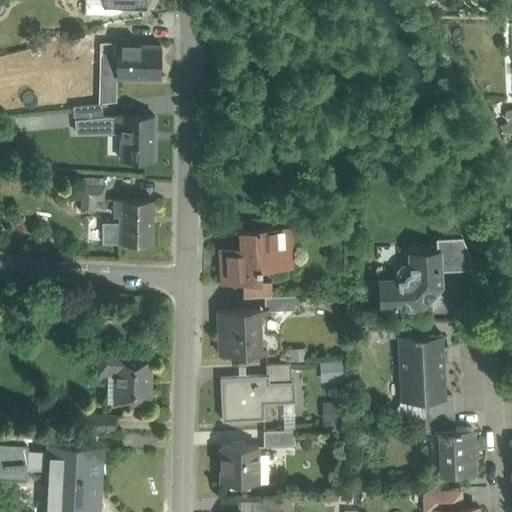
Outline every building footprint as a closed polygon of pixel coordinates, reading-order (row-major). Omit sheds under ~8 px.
[(160,45),(130,44),(131,39),(117,39),(116,77),(160,78),(160,45)] [(102,103),(73,106),(74,120),(103,117),(102,103)] [(154,116),(115,115),(115,129),(121,129),(120,159),(153,159),(154,116)] [(103,186),(81,185),(81,210),(95,210),(95,200),(103,200),(103,186)] [(153,199),(114,199),(114,212),(119,213),(119,221),(102,221),(102,242),(152,243),(153,199)] [(275,228),(240,230),(241,248),(220,249),(221,283),(242,282),(270,280),(270,279),(260,280),(260,270),(285,268),(284,245),(276,246),(275,228)] [(462,237),(435,238),(436,252),(438,252),(438,271),(475,269),(462,237)] [(436,252),(410,254),(411,271),(403,280),(380,281),(381,309),(420,306),(439,285),(438,271),(438,252),(436,252)] [(270,280),(242,282),(242,297),(264,296),(271,296),(270,280)] [(271,296),(264,296),(264,308),(264,311),(294,309),(294,295),(271,296)] [(264,308),(219,310),(221,354),(275,351),(280,346),(279,336),(274,331),(265,331),(264,311),(264,308)] [(119,320),(89,319),(88,337),(119,338),(119,320)] [(417,321),(388,321),(389,336),(397,336),(397,334),(418,333),(417,321)] [(442,334),(419,335),(419,333),(418,333),(397,334),(397,336),(400,398),(445,396),(442,334)] [(150,358),(117,357),(117,350),(99,350),(98,372),(116,373),(115,402),(148,403),(150,358)] [(290,363),(266,364),(266,375),(290,374),(290,363)] [(266,375),(220,378),(222,420),(263,418),(263,403),(294,401),(293,381),(291,381),(290,374),(266,375)] [(445,396),(400,398),(391,418),(424,416),(424,417),(425,417),(453,416),(452,396),(445,396)] [(114,418),(114,415),(78,414),(77,430),(114,431),(114,429),(116,430),(117,418),(114,418)] [(453,416),(425,417),(426,432),(439,432),(439,430),(454,430),(453,416)] [(293,429),(263,430),(264,446),(294,445),(293,429)] [(454,430),(439,430),(439,432),(441,473),(474,471),(472,429),(454,430)] [(27,445),(0,443),(0,477),(25,479),(26,467),(27,451),(27,445)] [(257,445),(221,446),(221,482),(257,482),(257,445)] [(97,511),(100,448),(49,446),(48,452),(27,451),(26,467),(48,468),(45,511),(97,511)] [(460,488),(423,490),(423,491),(422,491),(422,511),(436,511),(436,510),(461,508),(460,488)] [(279,511),(279,497),(251,498),(251,511),(279,511)]
